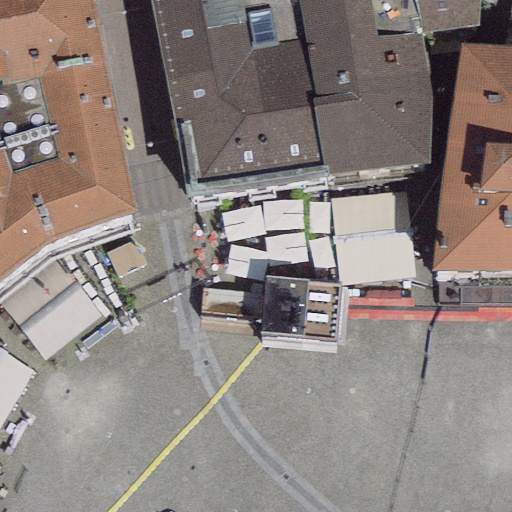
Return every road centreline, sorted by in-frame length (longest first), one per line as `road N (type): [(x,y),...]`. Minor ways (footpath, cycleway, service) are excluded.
road 1 (residential): [(157,225),(186,352),(218,412),(317,511)]
road 2 (residential): [(157,225),(104,0)]
